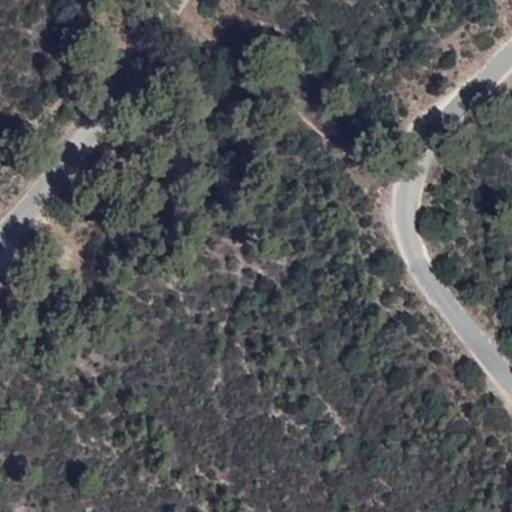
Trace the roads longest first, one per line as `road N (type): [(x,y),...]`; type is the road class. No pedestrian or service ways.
road 1 (unclassified): [(511,54),(428,139),(409,204),(420,267),(511,383)]
road 2 (unclassified): [(182,0),(97,127),(0,223)]
